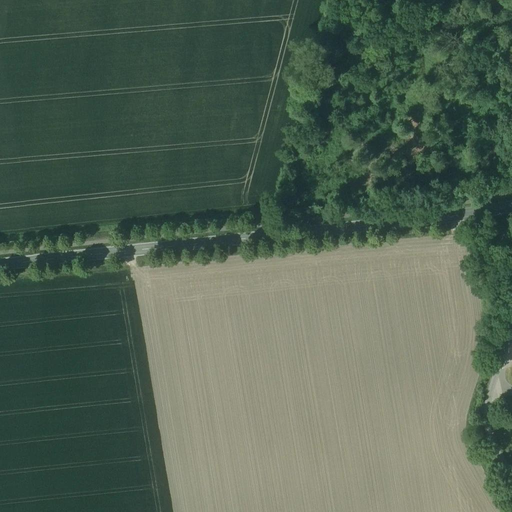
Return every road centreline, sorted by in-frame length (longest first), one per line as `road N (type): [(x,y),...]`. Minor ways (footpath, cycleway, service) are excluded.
road 1 (tertiary): [(0,264),(511,206)]
road 2 (unclassified): [(511,326),(493,404),(511,470)]
